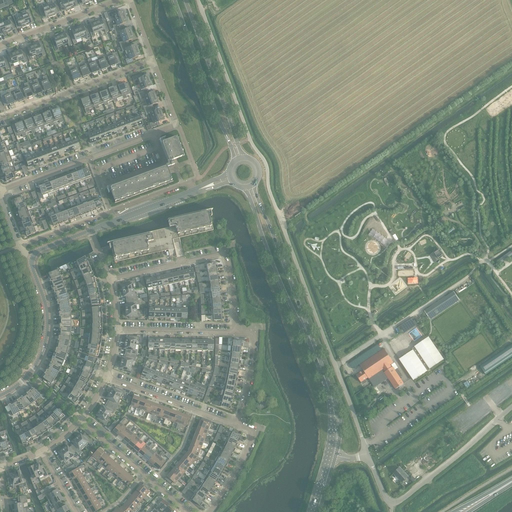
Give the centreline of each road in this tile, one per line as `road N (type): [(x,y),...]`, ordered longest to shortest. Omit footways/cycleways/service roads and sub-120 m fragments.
road 1 (unclassified): [(367,454),(198,0)]
road 2 (secondary): [(335,455),(337,406),(253,184)]
road 3 (secondary): [(245,187),(329,399),(329,454)]
road 4 (residential): [(0,190),(176,124),(153,60)]
road 5 (residential): [(109,278),(220,253),(234,332)]
road 6 (residential): [(193,191),(189,181),(19,246)]
road 7 (secondary): [(173,0),(234,160)]
road 8 (secondary): [(244,157),(184,0)]
road 9 (residential): [(0,117),(153,60)]
road 10 (tertiary): [(0,395),(28,374),(45,340),(32,257)]
road 11 (unclassified): [(391,501),(511,406)]
road 12 (residential): [(186,511),(80,419)]
road 13 (residential): [(236,425),(105,377)]
road 14 (residential): [(0,45),(127,0)]
